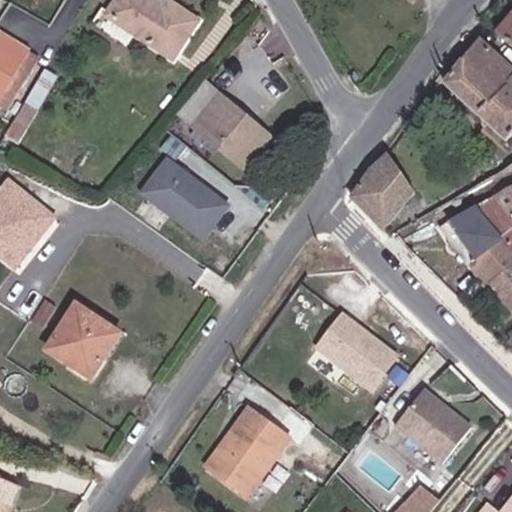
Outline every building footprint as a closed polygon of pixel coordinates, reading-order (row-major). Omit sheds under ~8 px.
[(153,8),(144,0),(117,0),(116,2),(103,17),(164,69),(194,34),(163,7),(156,16),(150,11),(153,8)] [(511,61),(490,45),(481,38),(444,84),(511,142),(511,61)] [(31,56),(5,41),(0,49),(0,109),(3,104),(27,63),(31,56)] [(41,71),(27,63),(3,104),(17,112),(41,71)] [(35,123),(55,89),(44,82),(24,116),(35,123)] [(247,135),(229,120),(233,115),(203,89),(175,121),(241,178),(269,146),(251,130),(247,135)] [(20,136),(25,139),(35,123),(24,116),(14,133),(20,136)] [(14,133),(5,147),(11,151),(20,136),(14,133)] [(235,211),(174,168),(151,201),(211,244),(235,211)] [(387,233),(412,202),(388,171),(372,175),(353,199),(387,233)] [(273,182),(262,173),(254,182),(265,191),(273,182)] [(0,194),(0,253),(19,270),(66,218),(18,175),(0,194)] [(511,215),(511,192),(499,200),(511,215)] [(511,215),(499,200),(478,212),(511,257),(511,215)] [(456,224),(484,260),(492,254),(508,276),(511,273),(511,257),(478,212),(456,224)] [(484,260),(472,268),(489,292),(495,287),(508,276),(492,254),(484,260)] [(511,273),(508,276),(495,287),(511,309),(511,273)] [(379,384),(404,350),(349,309),(324,342),(379,384)] [(52,354),(98,382),(121,340),(76,314),(52,354)] [(427,377),(397,414),(445,453),(475,416),(448,394),(446,397),(442,394),(440,388),(427,377)] [(255,494),(295,433),(252,404),(230,437),(236,442),(218,469),(255,494)] [(218,469),(236,442),(230,437),(212,464),(218,469)] [(0,506),(10,511),(26,478),(0,465),(0,506)] [(511,511),(511,494),(508,501),(511,503),(508,508),(492,495),(479,511),(511,511)] [(423,511),(426,508),(410,497),(399,511),(423,511)]
